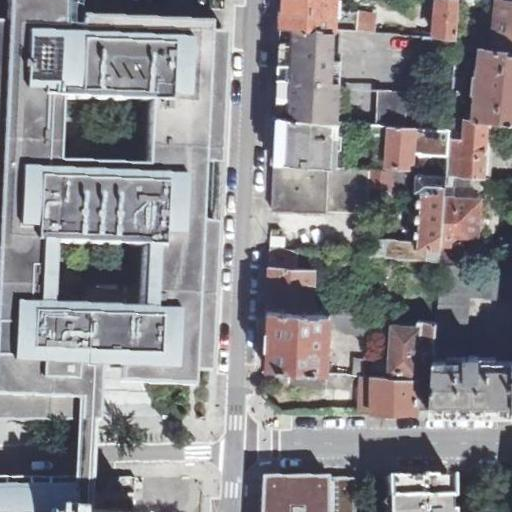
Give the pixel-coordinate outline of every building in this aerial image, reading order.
[(282,24),(338,29),(373,33),(374,19),(365,19),(365,13),(338,11),(338,0),(283,0),(283,5),(282,24)] [(461,0),(435,0),(436,1),(440,1),(437,38),(459,40),(461,0)] [(492,49),(511,51),(511,0),(501,0),(499,44),(492,43),(492,49)] [(66,21),(66,2),(11,1),(11,23),(0,23),(0,418),(66,420),(79,420),(80,401),(92,401),(100,401),(101,381),(111,381),(119,381),(119,386),(163,386),(203,386),(212,180),(218,24),(66,21)] [(278,117),(347,122),(349,90),(343,90),(344,60),(337,59),(338,29),(282,24),(280,65),(279,92),(278,117)] [(490,121),(511,122),(511,51),(492,49),(483,47),(481,74),(476,74),(476,81),(479,81),(479,89),(475,88),(475,93),(478,93),(476,120),(490,121)] [(378,126),(407,128),(409,92),(379,91),(378,126)] [(275,162),(346,168),(347,122),(278,117),(276,141),(275,162)] [(476,120),(453,118),(452,131),(449,177),(486,179),(490,121),(476,120)] [(452,131),(407,128),(378,126),(374,125),(373,134),(392,135),(390,168),(414,169),(414,174),(419,174),(449,177),(452,131)] [(372,187),(405,189),(406,174),(346,168),(275,162),(273,210),(328,213),(329,210),(369,212),(372,187)] [(417,247),(443,249),(443,245),(447,197),(449,177),(419,174),(418,193),(420,193),(417,247)] [(447,197),(443,245),(478,247),(481,200),(447,197)] [(442,264),(476,267),(477,252),(443,249),(442,264)] [(442,264),(437,323),(435,350),(433,379),(430,411),(493,411),(511,411),(511,269),(476,267),(442,264)] [(268,309),(314,313),(316,269),(270,266),(270,281),(268,309)] [(325,314),(366,318),(367,303),(325,300),(325,314)] [(266,366),(328,372),(331,324),(347,334),(370,335),(371,318),(366,318),(325,314),(314,313),(268,309),(267,340),(266,366)] [(414,349),(435,350),(437,323),(419,322),(419,328),(394,326),(391,372),(407,373),(407,359),(413,359),(414,349)] [(354,375),(365,376),(366,359),(355,359),(354,375)] [(266,366),(265,383),(328,386),(328,372),(266,366)] [(413,411),(430,411),(433,379),(373,376),(373,381),(361,380),(361,407),(373,407),(373,412),(413,411)] [(334,377),(334,399),(354,399),(354,377),(334,377)] [(88,420),(66,420),(65,477),(87,477),(88,420)] [(87,511),(87,477),(65,477),(0,477),(0,511),(87,511)] [(355,511),(355,478),(262,478),(264,511),(355,511)] [(451,511),(451,506),(450,478),(388,479),(388,511),(451,511)]
